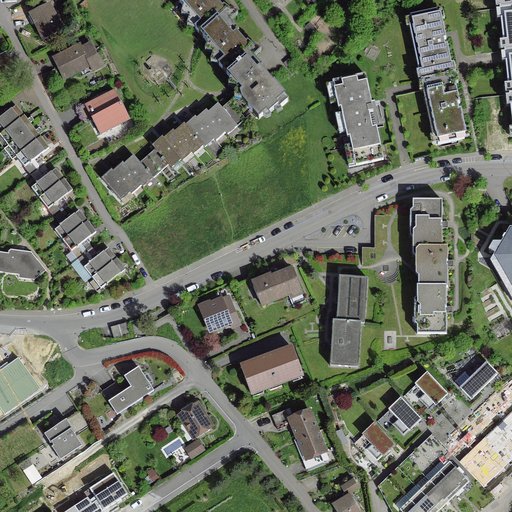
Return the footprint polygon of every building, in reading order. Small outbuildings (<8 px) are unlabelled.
[(181,0),(184,3),(182,11),(189,13),(187,22),(195,25),(198,28),(227,4),(224,2),(223,4),(219,0),(181,0)] [(499,7),(499,9),(511,7),(511,0),(500,0),(501,7),(499,7)] [(227,4),(198,28),(207,38),(205,47),(213,49),(211,58),(219,60),(227,68),(246,52),(257,64),(260,62),(261,63),(262,62),(255,52),(262,46),(255,42),(254,43),(248,38),(246,39),(237,28),(239,27),(231,17),(238,10),(233,6),(232,7),(227,4)] [(48,5),(29,14),(42,40),(61,31),(48,5)] [(504,52),(511,51),(511,7),(499,9),(499,11),(502,10),(502,18),(500,18),(503,42),(505,42),(506,50),(503,50),(504,52)] [(446,45),(444,46),(443,40),(445,39),(441,20),(434,21),(433,13),(436,13),(436,11),(409,16),(410,18),(413,18),(415,25),(408,27),(418,72),(424,70),(426,78),(419,80),(420,81),(452,74),(452,73),(445,74),(444,66),(450,65),(446,45)] [(79,46),(53,60),(62,79),(88,65),(91,71),(101,66),(91,47),(82,51),(79,46)] [(235,96),(230,100),(240,111),(249,102),(259,114),(263,111),(266,114),(271,112),(269,109),(274,105),(277,109),(282,106),(280,104),(288,96),(284,92),(286,90),(275,76),(273,77),(261,63),(260,62),(257,64),(246,52),(227,68),(231,73),(228,81),(237,83),(237,85),(234,88),(235,96)] [(0,79),(14,73),(7,58),(3,60),(1,56),(0,56),(0,79)] [(429,89),(422,91),(431,136),(438,134),(440,142),(436,143),(437,145),(463,139),(463,137),(459,138),(457,130),(464,129),(460,109),(458,110),(456,104),(459,103),(454,84),(448,85),(446,78),(453,76),(452,74),(420,81),(420,83),(427,82),(429,89)] [(343,147),(348,168),(382,160),(375,128),(367,130),(363,110),(355,112),(354,106),(370,102),(364,75),(331,82),(337,109),(340,109),(346,138),(349,138),(350,145),(343,147)] [(91,119),(99,135),(128,120),(113,92),(86,105),(93,118),(91,119)] [(244,119),(238,113),(240,111),(230,100),(221,109),(217,105),(207,113),(224,133),(226,135),(244,119)] [(0,135),(23,117),(15,106),(0,118),(0,135)] [(214,142),(224,133),(207,113),(205,111),(195,119),(213,140),(214,142)] [(28,119),(26,121),(23,117),(0,135),(0,137),(7,147),(31,127),(29,124),(31,122),(28,119)] [(203,148),(213,140),(195,119),(194,118),(184,126),(202,146),(202,147),(203,148)] [(192,155),(202,147),(202,146),(184,126),(183,124),(173,133),(191,153),(192,155)] [(34,131),(31,127),(7,147),(15,157),(40,138),(37,134),(39,132),(36,129),(34,131)] [(181,162),(191,153),(173,133),(172,131),(162,139),(162,140),(180,160),(181,162)] [(48,149),(40,138),(15,157),(23,168),(48,149)] [(170,169),(180,160),(162,140),(162,139),(161,138),(151,147),(154,150),(146,157),(159,172),(167,165),(170,169)] [(123,165),(140,186),(142,188),(159,172),(146,157),(139,164),(132,157),(123,165)] [(140,186),(123,165),(121,164),(112,172),(129,193),(131,194),(140,186)] [(63,180),(55,169),(30,189),(38,199),(63,180)] [(129,193),(112,172),(110,170),(100,179),(120,201),(129,193)] [(71,191),(63,180),(38,199),(53,218),(61,212),(61,208),(57,202),(71,191)] [(441,248),(441,201),(412,201),(412,210),(415,210),(415,218),(409,218),(409,229),(415,229),(415,238),(412,238),(412,248),(441,248)] [(87,222),(78,211),(53,231),(62,241),(87,222)] [(62,241),(70,252),(95,233),(87,222),(62,241)] [(511,228),(509,228),(502,241),(504,242),(504,243),(492,243),(487,250),(489,251),(489,250),(494,254),(489,262),(495,265),(493,269),(499,272),(497,275),(503,279),(501,282),(507,286),(505,289),(511,293),(511,228)] [(441,248),(412,248),(412,249),(418,249),(418,257),(415,257),(415,268),(421,268),(421,277),(417,277),(417,287),(416,287),(416,288),(445,288),(446,288),(446,248),(441,248)] [(91,279),(116,260),(107,249),(83,268),(91,279)] [(7,252),(7,254),(0,253),(0,273),(1,273),(4,271),(19,273),(19,271),(26,272),(25,275),(27,278),(35,279),(43,273),(34,262),(36,261),(30,253),(10,250),(7,252)] [(124,270),(116,260),(91,279),(100,290),(124,270)] [(261,280),(262,283),(253,286),(260,305),(287,295),(292,307),(304,302),(291,270),(271,278),(270,276),(261,280)] [(363,324),(366,279),(339,277),(337,322),(360,323),(363,324)] [(445,334),(445,288),(416,288),(416,298),(419,298),(419,306),(413,306),(413,317),(419,317),(419,326),(416,326),(416,334),(445,334)] [(209,307),(200,311),(208,331),(229,323),(231,328),(239,325),(234,311),(226,314),(221,300),(208,305),(209,307)] [(360,323),(337,322),(333,321),(330,366),(357,368),(360,323)] [(128,334),(125,324),(110,328),(113,338),(128,334)] [(291,348),(241,367),(250,394),(301,375),(291,348)] [(485,363),(459,388),(470,400),(496,375),(485,363)] [(130,387),(107,402),(116,415),(153,391),(137,368),(123,377),(130,387)] [(424,394),(418,399),(429,410),(434,405),(435,406),(446,395),(426,374),(414,384),(424,394)] [(408,431),(420,420),(399,399),(388,410),(397,420),(392,425),(402,436),(408,430),(408,431)] [(196,404),(178,416),(193,439),(211,427),(196,404)] [(277,430),(290,424),(297,439),(316,431),(308,410),(288,418),(285,411),(271,416),(277,430)] [(511,411),(460,461),(485,487),(511,460),(511,411)] [(65,420),(43,434),(49,444),(51,443),(52,446),(51,447),(59,460),(81,446),(73,434),(74,433),(65,420)] [(382,456),(393,445),(373,424),(362,435),(371,445),(366,450),(376,461),(381,456),(382,456)] [(319,454),(325,452),(316,431),(297,439),(310,471),(324,465),(319,454)] [(199,439),(184,448),(192,459),(206,450),(199,439)] [(449,462),(438,472),(458,492),(468,482),(461,475),(462,473),(458,468),(456,470),(449,462)] [(114,472),(90,488),(85,492),(88,497),(64,511),(93,511),(100,508),(102,511),(104,510),(109,506),(119,500),(128,494),(114,472)] [(448,501),(458,492),(438,472),(429,481),(448,501)] [(352,481),(341,487),(346,495),(357,488),(352,481)] [(438,511),(448,501),(429,481),(419,491),(438,511)] [(419,511),(436,511),(438,511),(419,491),(409,500),(419,511)] [(358,511),(349,496),(333,506),(336,511),(358,511)] [(419,511),(409,500),(399,510),(400,511),(419,511)]
